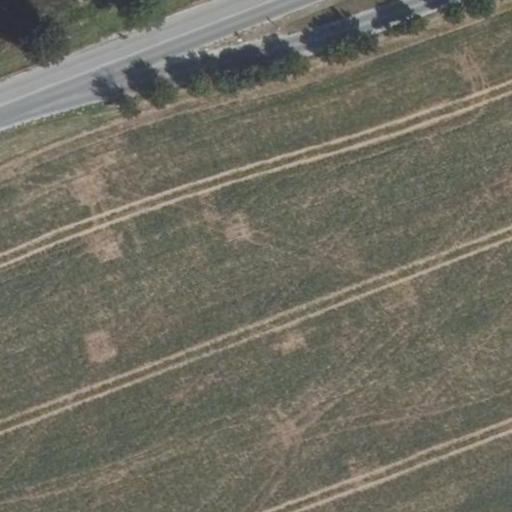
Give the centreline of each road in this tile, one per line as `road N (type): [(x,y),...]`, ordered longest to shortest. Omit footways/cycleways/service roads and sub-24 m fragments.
road 1 (unclassified): [(46,89),(298,47),(430,0)]
road 2 (secondary): [(46,89),(276,0)]
